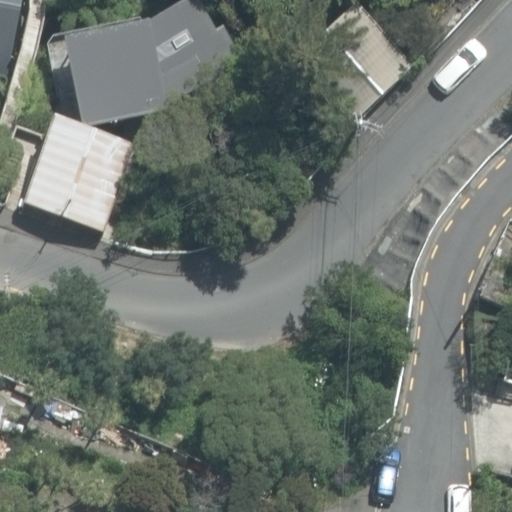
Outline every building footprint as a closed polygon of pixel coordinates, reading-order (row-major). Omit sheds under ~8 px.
[(0,0),(0,81),(9,83),(22,0),(0,0)] [(189,0),(141,30),(60,49),(78,133),(160,115),(243,70),(208,0),(189,0)] [(288,67),(347,127),(408,68),(350,7),(288,67)] [(21,207),(101,233),(127,154),(47,127),(21,207)] [(474,295),(511,309),(511,263),(491,255),(474,295)] [(487,428),(511,434),(511,387),(498,384),(487,428)]
